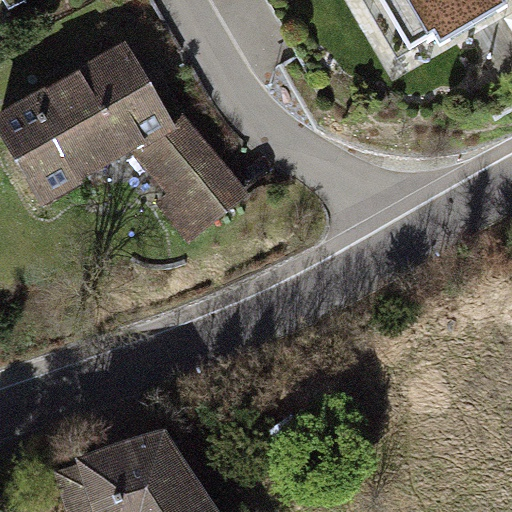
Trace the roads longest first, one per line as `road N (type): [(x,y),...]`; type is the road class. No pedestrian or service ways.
road 1 (residential): [(0,419),(242,329),(413,240)]
road 2 (residential): [(413,240),(276,122),(195,0)]
